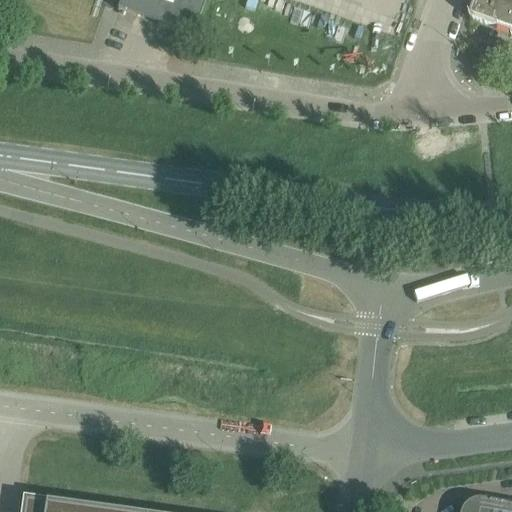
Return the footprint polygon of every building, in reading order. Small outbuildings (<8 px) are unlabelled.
[(121,0),(117,14),(179,36),(186,17),(199,22),(207,0),(121,0)] [(511,0),(477,0),(470,22),(511,36),(511,0)] [(186,17),(179,36),(193,41),(199,22),(186,17)] [(102,511),(22,501),(20,511),(102,511)] [(511,511),(511,509),(479,503),(477,503),(475,503),(472,503),(470,504),(468,505),(466,506),(464,508),(462,510),(461,511),(460,511),(511,511)]
